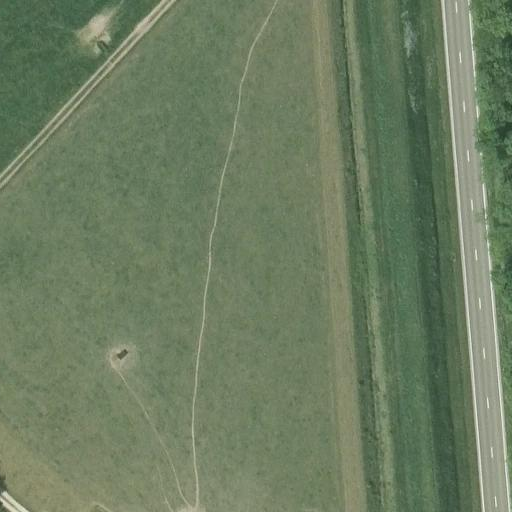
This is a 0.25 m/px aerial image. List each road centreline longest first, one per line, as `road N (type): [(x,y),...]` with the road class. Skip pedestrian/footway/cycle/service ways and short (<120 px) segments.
road 1 (secondary): [(496,511),(455,0)]
road 2 (track): [(169,0),(0,183)]
